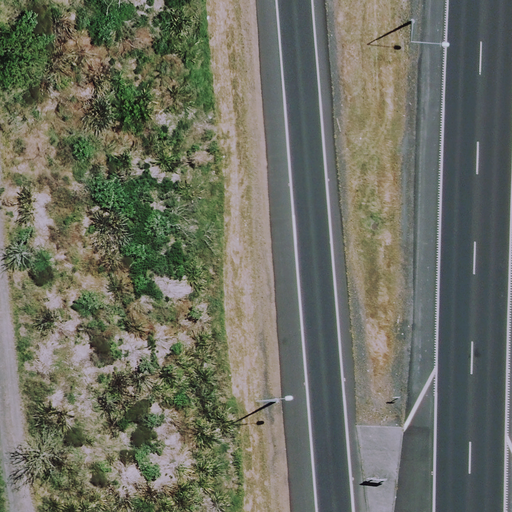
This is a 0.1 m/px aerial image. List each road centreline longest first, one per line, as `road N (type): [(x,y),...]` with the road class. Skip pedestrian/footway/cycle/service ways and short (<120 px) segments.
road 1 (motorway): [(336,511),(291,0)]
road 2 (motorway): [(471,511),(483,0)]
